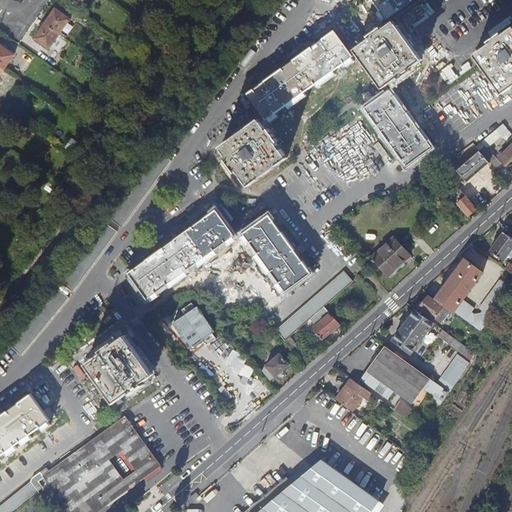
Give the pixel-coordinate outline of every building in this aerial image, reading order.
[(372,0),(387,21),(413,2),(411,0),(372,0)] [(61,34),(71,20),(57,10),(47,24),(37,38),(51,48),(61,34)] [(414,67),(424,60),(413,45),(410,41),(396,22),(391,25),(377,35),(376,33),(369,38),(363,43),(364,45),(358,50),(360,53),(385,88),(400,77),(402,79),(415,70),(414,67)] [(475,55),(503,93),(511,87),(511,28),(503,35),(501,32),(498,34),(487,41),(489,44),(475,55)] [(268,119),(356,56),(354,53),(337,30),(314,46),(285,67),(256,88),(250,92),(265,115),(268,119)] [(0,76),(4,70),(14,56),(0,46),(0,76)] [(240,63),(245,67),(255,52),(251,49),(240,63)] [(406,167),(432,148),(431,146),(390,91),(388,92),(365,110),(383,135),(406,167)] [(250,185),(290,158),(279,143),(282,141),(272,128),(270,130),(264,122),(261,118),(246,129),(241,133),(223,146),(230,157),(227,158),(237,172),(239,170),(250,185)] [(490,164),(498,174),(506,167),(488,146),(480,152),(480,153),(490,164)] [(511,146),(500,157),(506,164),(511,158),(511,146)] [(490,164),(480,153),(458,171),(468,182),(490,164)] [(112,219),(123,227),(172,162),(168,159),(161,154),(112,219)] [(478,209),(466,196),(458,203),(461,208),(459,210),(465,216),(467,214),(469,217),(478,209)] [(137,267),(129,273),(147,300),(235,236),(216,210),(196,225),(167,246),(137,267)] [(244,233),(243,234),(245,237),(285,292),(286,293),(312,274),(311,273),(299,256),(296,253),(294,250),(278,227),(275,224),(273,221),(269,215),(252,227),(244,233)] [(244,233),(252,227),(248,221),(240,227),(244,233)] [(118,233),(107,225),(63,284),(73,292),(118,233)] [(494,251),(509,260),(511,256),(511,236),(506,232),(494,251)] [(396,240),(373,259),(389,278),(412,258),(396,240)] [(277,329),(286,340),(322,309),(326,306),(354,281),(346,270),(277,329)] [(511,291),(511,287),(503,280),(482,307),(482,309),(485,311),(483,313),(476,314),(474,312),(477,309),(466,300),(456,312),(482,331),(511,291)] [(69,298),(59,290),(11,348),(21,356),(22,357),(69,298)] [(431,295),(422,308),(436,319),(445,306),(431,295)] [(341,323),(326,306),(322,309),(325,313),(312,324),(324,338),(341,323)] [(436,322),(418,309),(396,339),(414,352),(436,322)] [(451,333),(445,329),(441,336),(446,339),(451,333)] [(88,363),(115,402),(130,392),(132,394),(145,385),(144,382),(154,375),(139,354),(126,336),(116,343),(114,341),(101,350),(103,353),(88,363)] [(369,369),(414,403),(433,378),(425,372),(415,365),(387,344),(369,369)] [(280,354),(266,366),(276,377),(289,365),(280,354)] [(415,365),(425,372),(429,366),(420,359),(415,365)] [(373,392),(353,377),(338,397),(355,410),(366,395),(369,397),(373,392)] [(0,456),(51,420),(49,417),(44,410),(32,394),(32,393),(30,394),(14,406),(10,408),(7,411),(0,415),(0,456)] [(45,409),(51,417),(56,414),(51,407),(50,406),(45,409)] [(126,416),(101,434),(88,443),(50,471),(48,468),(42,472),(55,490),(71,511),(98,511),(163,466),(126,416)] [(318,453),(277,488),(246,511),(361,511),(375,493),(318,453)] [(0,511),(15,511),(40,493),(31,481),(0,506),(0,511)] [(196,492),(188,498),(191,502),(198,495),(196,492)]
